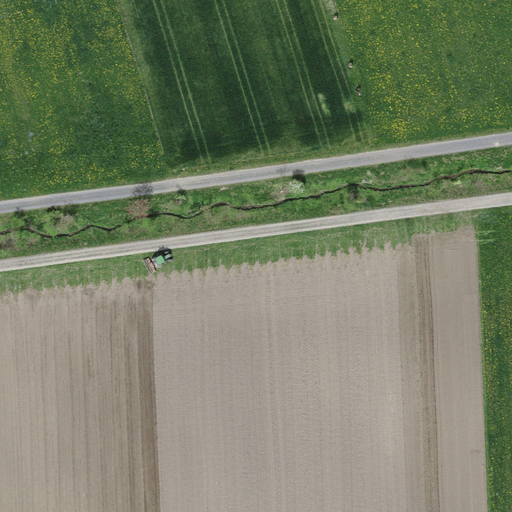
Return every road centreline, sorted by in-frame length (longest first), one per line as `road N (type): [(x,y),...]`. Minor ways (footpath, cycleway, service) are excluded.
road 1 (track): [(0,264),(511,196)]
road 2 (track): [(511,138),(0,204)]
